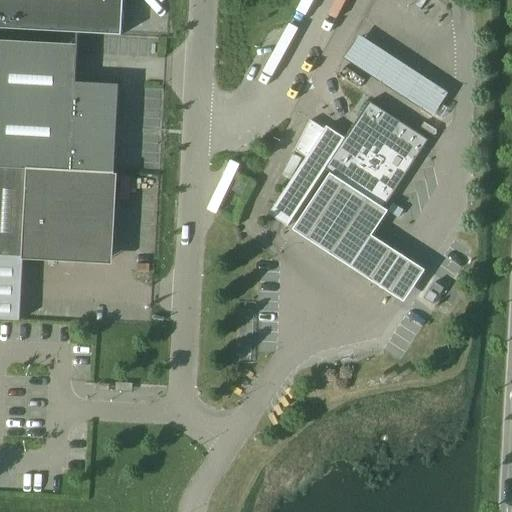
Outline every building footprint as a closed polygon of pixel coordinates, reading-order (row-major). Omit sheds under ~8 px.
[(0,0),(0,28),(122,35),(123,11),(127,11),(127,10),(123,9),(123,0),(0,0)] [(346,58),(423,108),(436,87),(438,84),(361,34),(346,58)] [(0,167),(114,174),(116,142),(117,116),(119,84),(76,82),(78,44),(76,44),(76,45),(0,40),(0,167)] [(433,114),(446,94),(436,87),(423,108),(433,114)] [(345,138),(325,168),(335,174),(333,177),(383,210),(415,160),(428,140),(369,101),(345,138)] [(306,157),(269,214),(278,220),(287,226),(325,168),(345,138),(336,132),(326,126),(324,129),(310,119),(295,149),(306,157)] [(117,174),(114,174),(0,167),(0,319),(20,320),(23,256),(45,258),(45,256),(108,259),(109,231),(108,224),(108,217),(110,210),(112,181),(117,181),(117,174)] [(407,307),(430,272),(420,266),(376,237),(391,215),(383,210),(333,177),(295,234),(397,300),(407,307)] [(243,196),(248,185),(238,179),(232,190),(243,196)] [(231,217),(235,210),(227,206),(223,213),(231,217)] [(434,282),(424,299),(433,305),(443,288),(434,282)]
